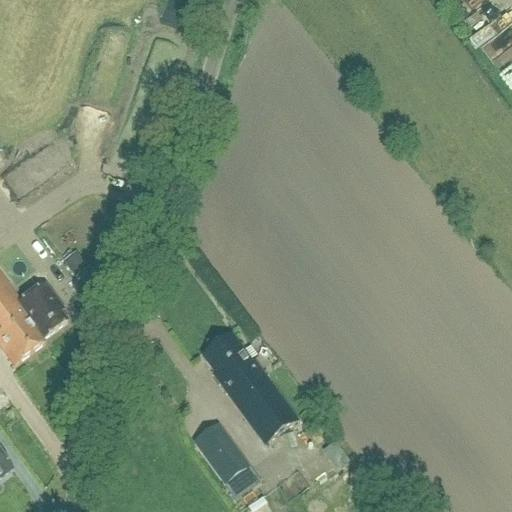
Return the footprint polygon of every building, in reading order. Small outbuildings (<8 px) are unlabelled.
[(439,0),(448,11),(462,0),(439,0)] [(77,256),(64,265),(75,281),(88,272),(77,256)] [(20,306),(0,278),(0,350),(14,370),(44,348),(42,345),(26,324),(31,320),(20,306)] [(42,345),(44,348),(42,344),(67,326),(60,317),(63,314),(45,289),(21,307),(20,306),(31,320),(26,324),(42,345)] [(253,367),(233,339),(202,362),(222,389),(221,390),(265,450),(299,425),(255,365),(253,367)] [(225,490),(250,472),(219,430),(194,448),(225,490)] [(332,439),(307,458),(347,511),(359,511),(377,499),(332,439)] [(0,489),(15,479),(0,457),(0,489)]
